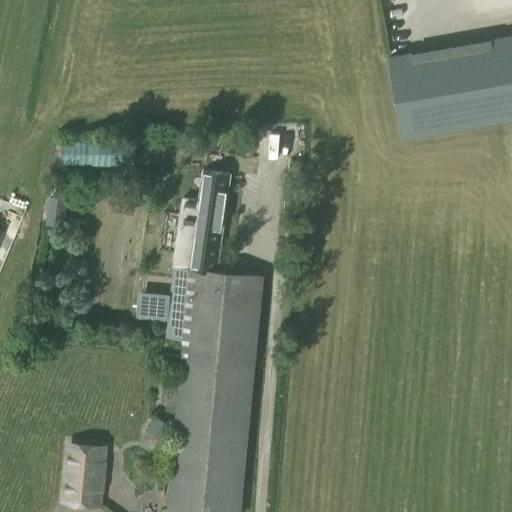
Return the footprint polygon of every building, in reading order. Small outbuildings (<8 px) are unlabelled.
[(511,37),(390,58),(394,81),(404,139),(511,120),(511,37)] [(289,174),(300,175),(301,159),(290,158),(289,174)] [(182,342),(180,359),(254,367),(263,275),(216,271),(231,174),(203,170),(198,201),(182,198),(171,281),(165,340),(182,342)] [(46,224),(61,226),(61,225),(64,200),(49,198),(46,224)] [(283,224),(294,225),(296,202),(285,201),(283,224)] [(145,221),(143,247),(161,248),(163,222),(145,221)] [(239,511),(254,367),(180,359),(165,511),(161,510),(161,511),(239,511)] [(162,442),(172,427),(156,417),(146,432),(162,442)] [(102,508),(108,445),(66,441),(59,503),(102,508)]
